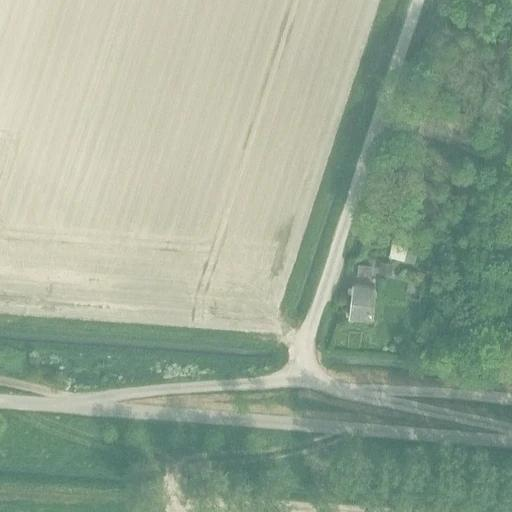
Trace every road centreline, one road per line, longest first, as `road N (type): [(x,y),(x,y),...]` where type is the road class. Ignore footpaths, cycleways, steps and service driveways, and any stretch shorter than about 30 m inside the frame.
road 1 (unclassified): [(67,406),(511,439)]
road 2 (unclassified): [(301,377),(415,0)]
road 3 (unclassified): [(301,377),(67,406)]
road 4 (unclassified): [(511,433),(366,393)]
road 5 (unclassified): [(366,393),(511,399)]
